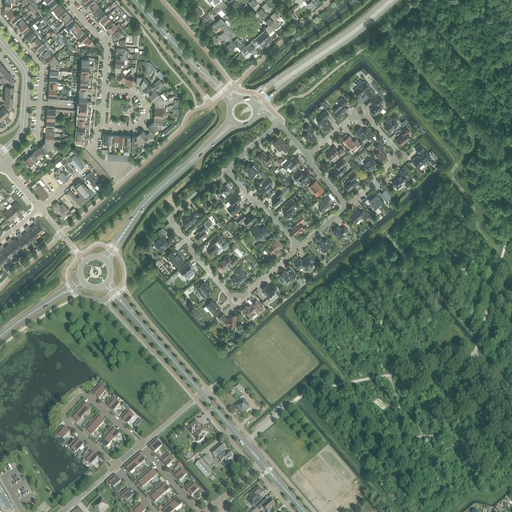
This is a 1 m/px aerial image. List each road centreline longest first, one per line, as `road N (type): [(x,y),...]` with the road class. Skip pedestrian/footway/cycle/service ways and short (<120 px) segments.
road 1 (residential): [(228,171),(170,222),(231,296),(242,297),(297,247)]
road 2 (tertiary): [(262,463),(133,315)]
road 3 (residential): [(346,205),(394,161),(393,148),(359,117),(305,156)]
road 4 (secondary): [(254,108),(396,0)]
road 5 (residential): [(139,445),(94,401),(78,397),(65,412),(68,425),(115,468)]
road 6 (secondary): [(385,0),(248,100)]
road 7 (residential): [(103,108),(102,127),(133,129),(147,104),(136,91),(104,90)]
